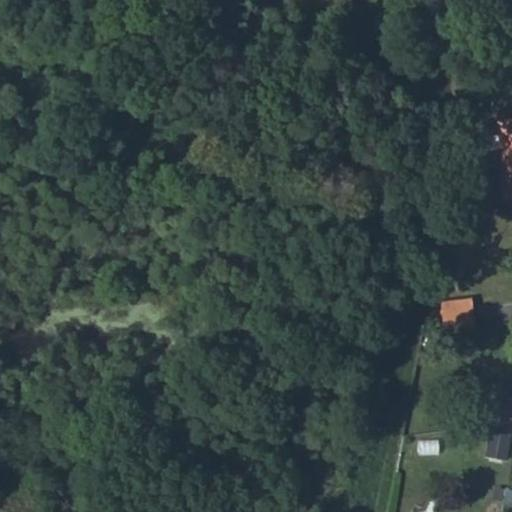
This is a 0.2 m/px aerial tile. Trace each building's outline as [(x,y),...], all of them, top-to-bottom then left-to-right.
[(491,5),(487,26),(497,28),(501,6),(491,5)] [(511,117),(500,119),(511,197),(511,196),(511,117)] [(445,302),(445,310),(476,306),(475,298),(445,302)] [(476,306),(445,310),(447,330),(478,326),(476,306)] [(511,396),(490,400),(494,424),(511,422),(511,396)] [(494,431),(493,455),(510,455),(511,431),(494,431)]
